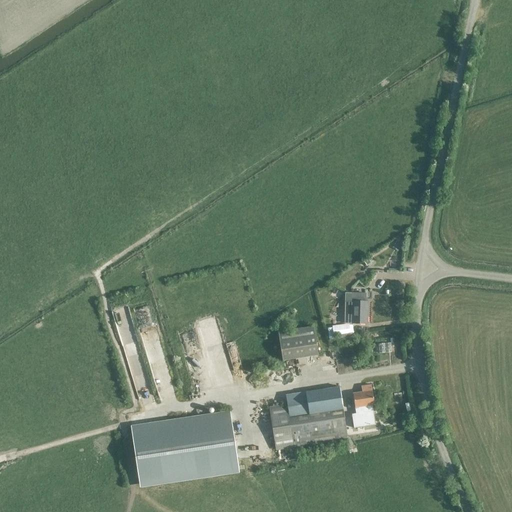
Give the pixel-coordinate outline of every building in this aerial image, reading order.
[(366,324),(367,301),(351,301),(351,323),(366,324)] [(336,335),(351,333),(349,324),(334,327),(336,335)] [(296,359),(318,355),(313,327),(278,332),(282,361),(280,361),(284,382),(300,379),(296,359)] [(355,408),(375,404),(371,384),(360,386),(361,393),(353,394),(355,408)] [(286,396),(287,403),(269,406),(276,450),(348,438),(339,387),(286,396)] [(238,470),(230,414),(131,429),(140,485),(238,470)]
